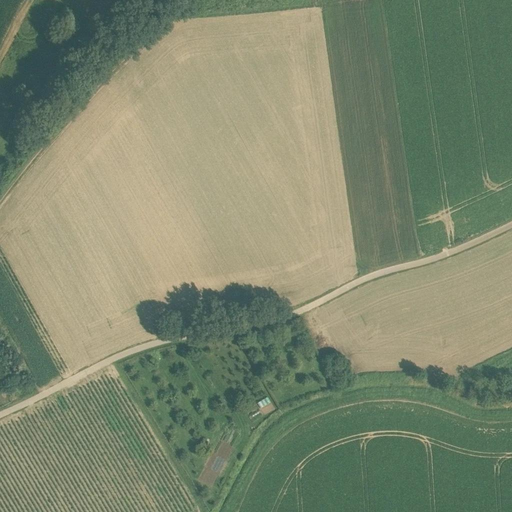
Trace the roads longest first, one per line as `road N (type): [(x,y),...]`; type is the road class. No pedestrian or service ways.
road 1 (unclassified): [(0,414),(160,341),(308,307),(511,225)]
road 2 (track): [(248,511),(278,456),(321,425),(376,408),(511,429)]
road 3 (track): [(0,205),(106,79),(188,0)]
